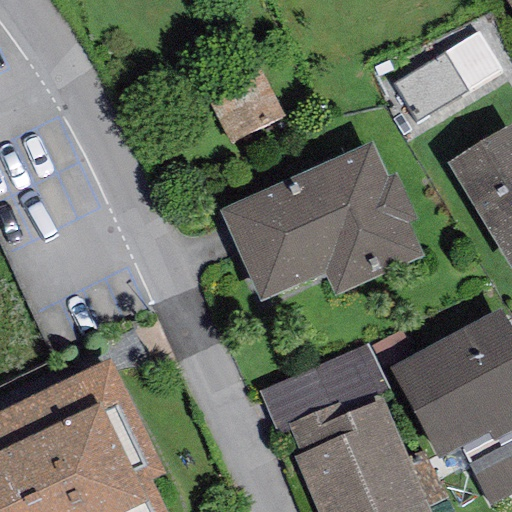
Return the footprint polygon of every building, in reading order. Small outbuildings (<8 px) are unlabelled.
[(427,120),(511,75),(511,72),(491,32),(404,78),(427,120)] [(229,146),(283,118),(254,63),(200,91),(229,146)] [(446,163),(509,270),(511,268),(511,129),(510,126),(446,163)] [(372,142),(219,209),(260,302),(325,273),(335,296),(423,257),(409,225),(417,222),(395,173),(387,177),(372,142)] [(511,330),(501,309),(387,370),(436,460),(488,433),(492,441),(511,430),(511,330)] [(109,358),(0,412),(0,511),(166,511),(150,479),(165,472),(109,358)] [(430,511),(377,387),(289,425),(301,454),(293,457),(316,511),(430,511)]
